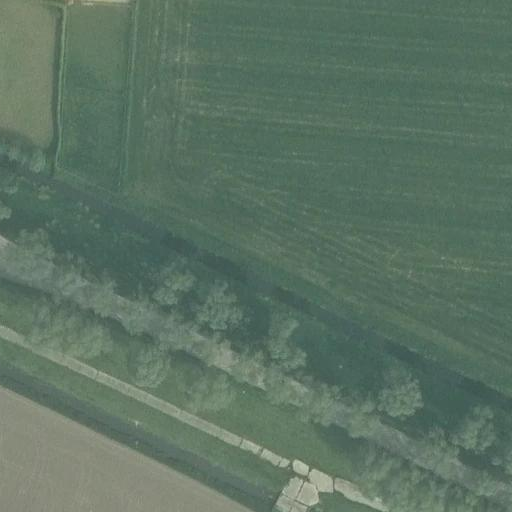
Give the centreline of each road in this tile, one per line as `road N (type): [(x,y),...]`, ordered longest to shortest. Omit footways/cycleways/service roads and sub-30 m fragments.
road 1 (tertiary): [(511,500),(10,263)]
road 2 (track): [(384,511),(0,328)]
